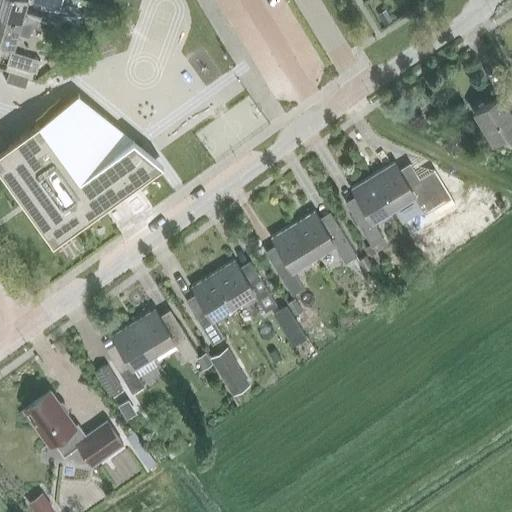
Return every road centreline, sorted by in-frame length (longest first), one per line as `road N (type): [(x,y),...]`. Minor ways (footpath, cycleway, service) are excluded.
road 1 (residential): [(360,87),(20,332)]
road 2 (track): [(511,187),(388,128),(347,96)]
road 3 (residential): [(489,0),(360,87)]
